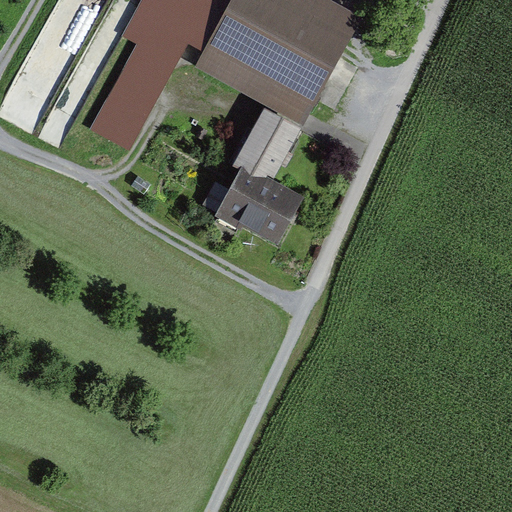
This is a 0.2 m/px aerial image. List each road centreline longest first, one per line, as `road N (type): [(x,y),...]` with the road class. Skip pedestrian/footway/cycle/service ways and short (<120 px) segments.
road 1 (residential): [(441,0),(307,308)]
road 2 (track): [(214,511),(307,308)]
